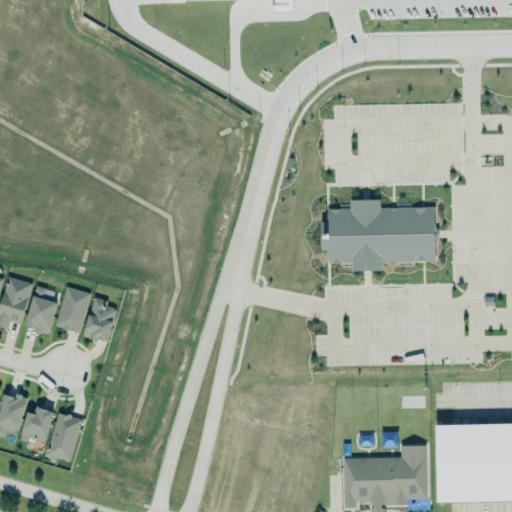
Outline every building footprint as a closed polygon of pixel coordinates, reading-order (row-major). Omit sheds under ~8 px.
[(434,206),(379,207),(379,199),(349,199),(349,207),(326,208),(326,221),(320,221),(320,249),(327,249),(327,262),(350,262),(350,270),(380,270),(380,261),(435,261),(434,206)] [(30,281),(6,276),(0,305),(0,326),(8,328),(9,321),(21,324),(30,281)] [(56,299),(43,295),(46,286),(36,283),(33,291),(32,291),(23,321),(32,324),(32,325),(34,325),(34,328),(40,330),(40,329),(47,331),(56,299)] [(66,283),(54,323),(62,325),(62,326),(68,328),(68,327),(78,330),(90,290),(66,283)] [(93,294),(107,298),(106,302),(112,304),(114,306),(116,307),(106,338),(82,333),(84,326),(84,325),(93,294)] [(0,434),(0,405),(4,391),(13,394),(12,395),(17,397),(18,391),(21,392),(21,394),(26,395),(26,397),(17,427),(13,426),(12,430),(6,428),(3,435),(0,434)] [(35,404),(53,409),(44,440),(28,436),(26,441),(18,438),(27,408),(34,410),(35,404)] [(46,454),(69,461),(81,418),(57,411),(46,454)] [(511,421),(435,423),(437,502),(511,499),(511,421)] [(371,511),(385,511),(385,505),(382,505),(382,503),(407,502),(407,497),(426,497),(425,443),(400,444),(400,454),(342,455),(343,507),(357,507),(357,500),(371,500),(371,502),(374,502),(374,506),(371,506),(371,511)]
